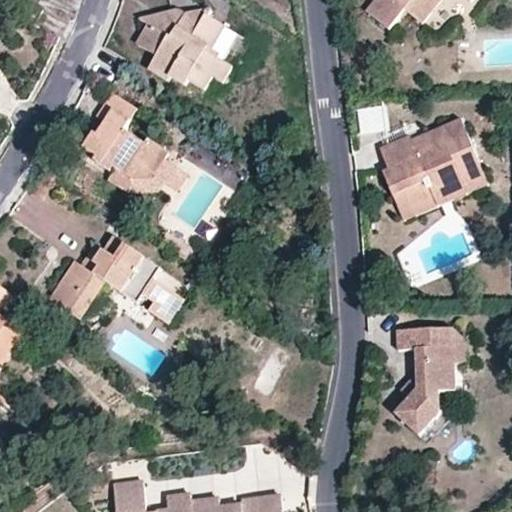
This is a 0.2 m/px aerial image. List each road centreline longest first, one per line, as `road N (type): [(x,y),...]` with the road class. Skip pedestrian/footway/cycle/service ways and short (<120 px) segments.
road 1 (residential): [(331,511),(352,312),(319,0)]
road 2 (residential): [(101,0),(0,184)]
